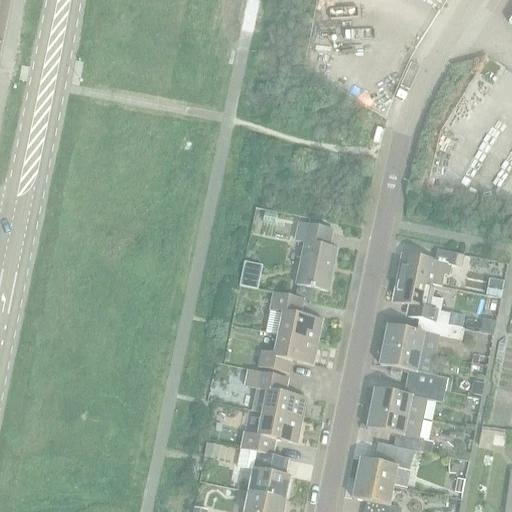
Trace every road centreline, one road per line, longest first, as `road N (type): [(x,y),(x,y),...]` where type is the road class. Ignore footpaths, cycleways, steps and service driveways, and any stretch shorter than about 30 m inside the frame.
road 1 (residential): [(328,511),(394,151),(407,110),(458,20)]
road 2 (secondary): [(0,285),(57,0)]
